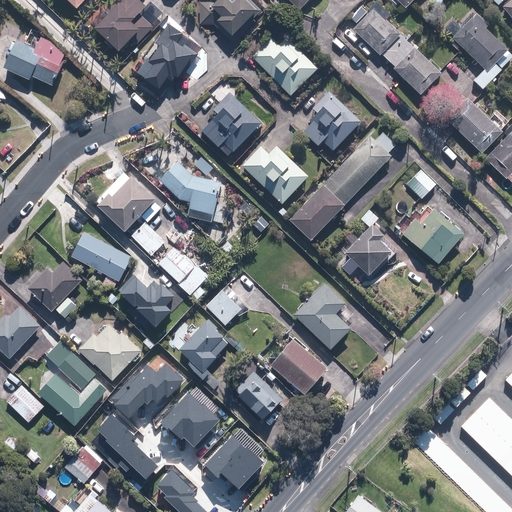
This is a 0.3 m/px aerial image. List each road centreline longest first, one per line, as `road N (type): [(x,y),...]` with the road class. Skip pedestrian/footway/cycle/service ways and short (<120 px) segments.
road 1 (secondary): [(281,511),(511,265)]
road 2 (residential): [(511,225),(310,27)]
road 3 (residential): [(150,111),(76,143),(0,229)]
